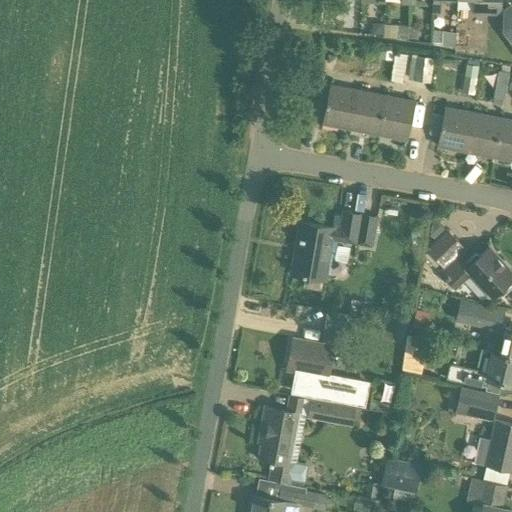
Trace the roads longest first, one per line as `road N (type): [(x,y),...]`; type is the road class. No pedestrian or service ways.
road 1 (residential): [(191,511),(254,152)]
road 2 (residential): [(511,203),(254,152)]
road 3 (residential): [(283,0),(254,152)]
